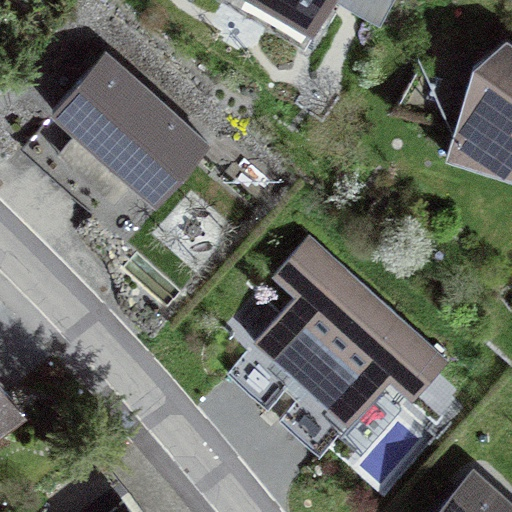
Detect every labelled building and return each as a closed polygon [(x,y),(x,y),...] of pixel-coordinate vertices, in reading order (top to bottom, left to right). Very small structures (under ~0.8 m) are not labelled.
[(332,0),(240,0),(309,39),(332,0)] [(511,41),(510,40),(467,62),(440,51),(400,123),(449,135),(441,164),(511,180),(511,41)] [(103,53),(24,148),(132,238),(211,143),(103,53)] [(298,293),(228,376),(321,455),(388,377),(413,398),(447,358),(305,238),(275,273),(298,293)] [(0,445),(27,423),(0,390),(0,445)] [(511,511),(469,473),(432,511),(511,511)]
